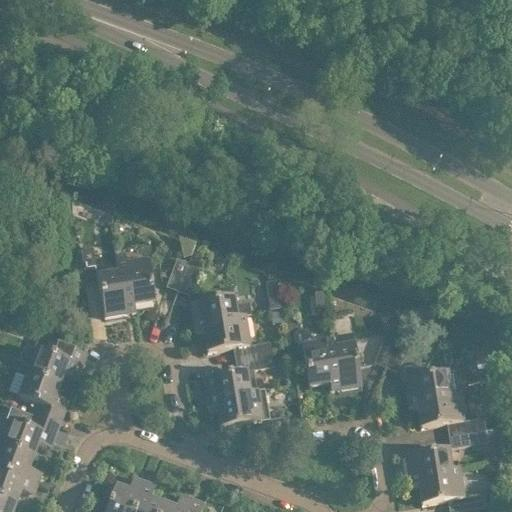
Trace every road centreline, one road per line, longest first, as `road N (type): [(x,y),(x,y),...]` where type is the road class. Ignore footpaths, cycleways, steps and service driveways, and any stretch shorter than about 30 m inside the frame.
road 1 (tertiary): [(511,213),(169,46),(52,0)]
road 2 (residential): [(320,511),(285,494),(101,439)]
